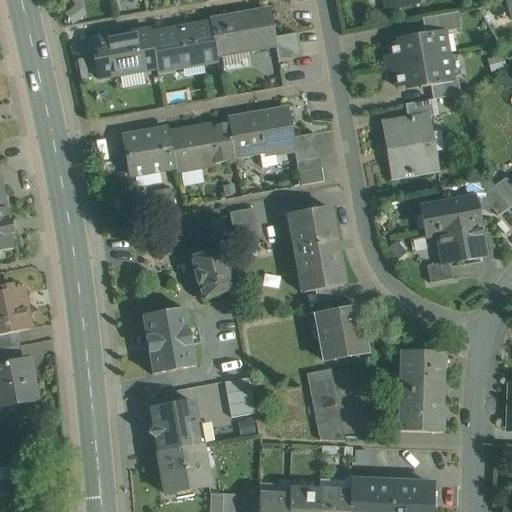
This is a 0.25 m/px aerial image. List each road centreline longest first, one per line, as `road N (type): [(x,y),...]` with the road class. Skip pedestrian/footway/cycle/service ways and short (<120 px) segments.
road 1 (primary): [(20,0),(88,311),(105,511)]
road 2 (residential): [(490,331),(425,318),(386,287),(369,257),(321,0)]
road 3 (unknown): [(223,298),(263,447),(478,448)]
road 4 (residential): [(475,511),(490,331)]
